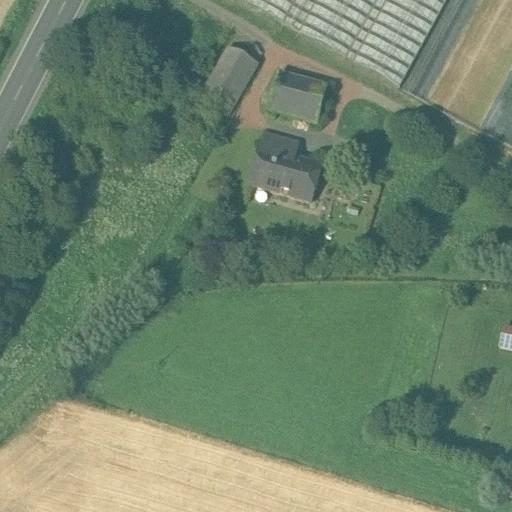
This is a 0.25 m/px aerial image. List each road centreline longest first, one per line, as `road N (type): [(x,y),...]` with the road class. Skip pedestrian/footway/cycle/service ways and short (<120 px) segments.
road 1 (track): [(0,409),(146,261)]
road 2 (primary): [(0,119),(63,0)]
